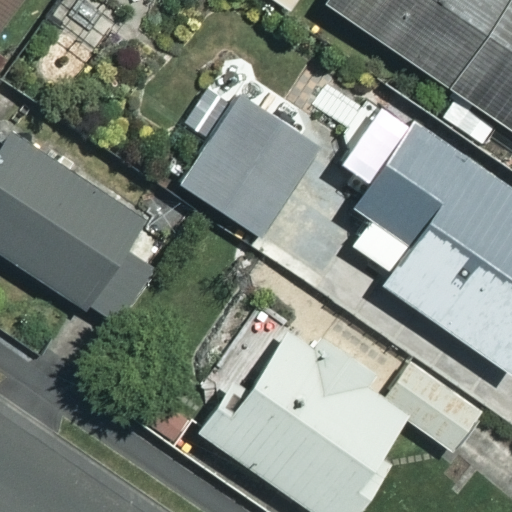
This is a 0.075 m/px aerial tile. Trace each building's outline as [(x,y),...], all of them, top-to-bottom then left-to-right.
[(0,0),(0,13),(9,0),(0,0)] [(511,0),(319,0),(511,132),(511,0)] [(311,143),(231,91),(174,178),(254,231),(311,143)] [(511,359),(511,187),(403,114),(344,200),(400,239),(373,279),(506,369),(511,359)] [(171,235),(1,126),(0,128),(0,253),(114,326),(171,235)] [(383,391),(263,308),(184,423),(313,511),(352,511),(388,461),(370,449),(396,411),(444,445),(471,406),(404,360),(383,391)]
